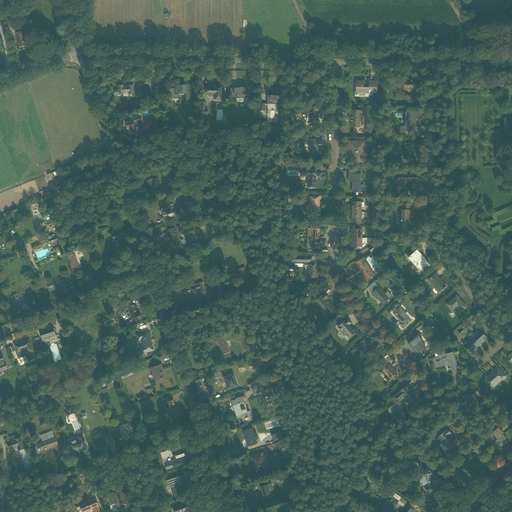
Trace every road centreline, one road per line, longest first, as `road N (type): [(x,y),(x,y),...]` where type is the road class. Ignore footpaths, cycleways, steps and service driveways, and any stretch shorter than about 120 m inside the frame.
road 1 (residential): [(439,399),(332,280),(333,62)]
road 2 (residential): [(428,64),(427,244),(511,333)]
road 3 (tertiary): [(333,62),(79,59)]
road 4 (residential): [(79,59),(146,273)]
road 5 (residential): [(12,501),(196,426)]
road 6 (residential): [(146,273),(196,426)]
road 7 (residential): [(0,332),(146,273)]
